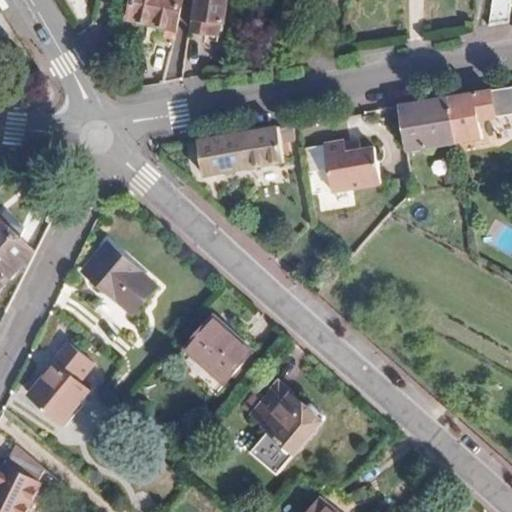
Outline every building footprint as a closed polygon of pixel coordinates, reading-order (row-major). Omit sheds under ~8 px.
[(178,34),(185,0),(134,0),(130,25),(178,34)] [(227,25),(231,0),(201,0),(195,31),(212,34),(214,22),(227,25)] [(510,26),(511,8),(511,5),(497,6),(492,29),(510,26)] [(511,91),(489,95),(492,113),(511,110),(511,91)] [(445,103),(450,143),(480,135),(477,116),(492,113),(489,95),(445,103)] [(445,103),(392,113),(399,155),(450,143),(445,103)] [(199,187),(280,171),(273,137),(192,153),(199,187)] [(341,158),(339,148),(318,152),(326,197),(376,190),(371,162),(357,164),(354,156),(341,158)] [(354,156),(357,164),(371,162),(370,154),(354,156)] [(0,288),(5,293),(48,250),(33,236),(35,226),(16,208),(0,224),(0,288)] [(140,333),(171,295),(119,252),(96,281),(130,309),(122,318),(140,333)] [(244,395),(270,365),(230,329),(203,359),(244,395)] [(84,391),(75,383),(90,366),(66,344),(54,357),(59,361),(40,382),(36,378),(25,390),(28,393),(26,395),(57,422),(84,391)] [(304,409),(292,397),(284,406),(297,417),(304,409)] [(294,481),(340,432),(322,416),(317,421),(304,409),(297,417),(284,406),(277,413),(269,405),(256,420),(283,445),(270,458),(294,481)] [(0,511),(30,511),(44,487),(41,485),(46,477),(18,453),(9,469),(8,468),(0,482),(0,511)]
